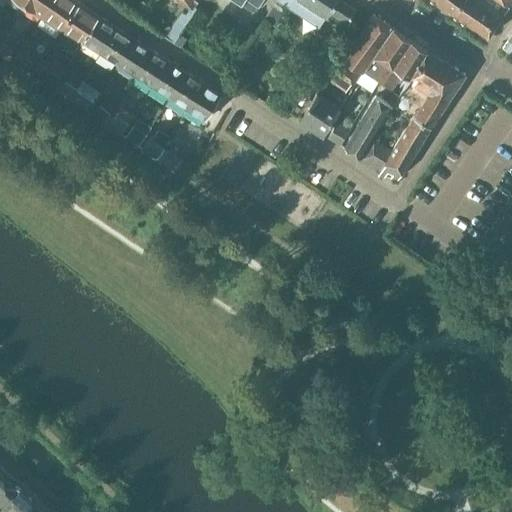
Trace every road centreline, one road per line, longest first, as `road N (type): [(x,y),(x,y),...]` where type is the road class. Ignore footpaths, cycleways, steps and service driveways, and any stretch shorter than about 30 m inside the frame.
road 1 (residential): [(389,201),(98,0)]
road 2 (residential): [(511,79),(388,0)]
road 3 (residential): [(511,217),(491,246),(463,251),(399,208)]
